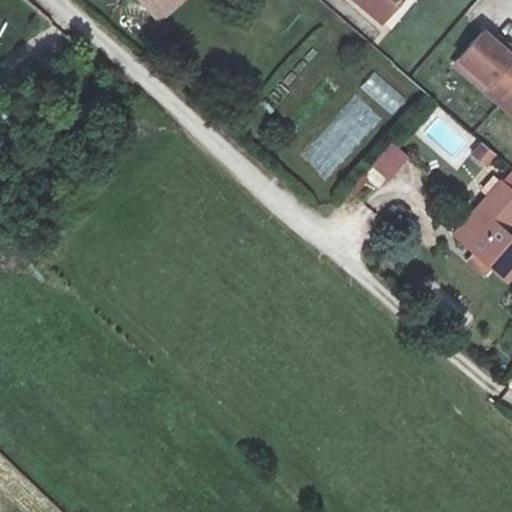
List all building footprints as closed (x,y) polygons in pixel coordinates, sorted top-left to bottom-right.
[(184,0),(144,0),(164,20),(184,0)] [(358,0),(382,20),(399,0),(358,0)] [(511,55),(484,30),(460,57),(511,102),(511,55)] [(393,116),(406,99),(374,72),(360,88),(393,116)] [(365,173),(381,188),(409,156),(394,142),(365,173)] [(486,170),(497,154),(480,142),(469,158),(486,170)] [(511,173),(490,199),(456,237),(508,283),(511,278),(511,237),(504,230),(511,220),(511,173)]
